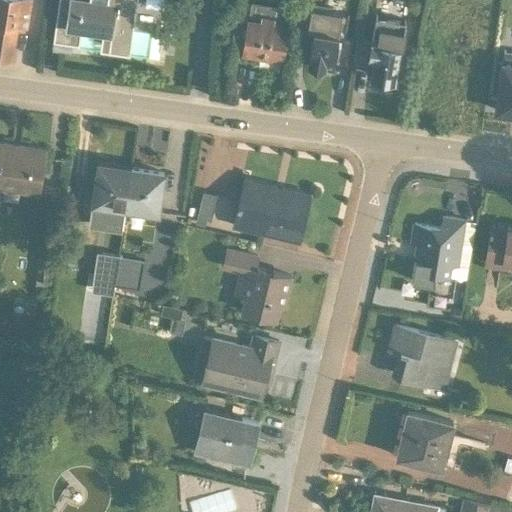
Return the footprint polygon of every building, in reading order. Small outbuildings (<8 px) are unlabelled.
[(0,0),(0,57),(12,60),(18,24),(27,26),(30,0),(0,0)] [(101,30),(99,46),(128,50),(135,0),(57,0),(52,40),(78,43),(81,27),(101,30)] [(283,10),(250,4),(247,19),(246,19),(240,56),(258,59),(256,71),(276,74),(278,62),(281,63),(287,25),(281,24),(283,10)] [(340,15),(311,10),(307,31),(312,32),(306,65),(331,69),(340,15)] [(352,66),(371,70),(370,73),(379,75),(379,77),(394,80),(405,24),(375,18),(371,41),(370,40),(369,42),(356,40),(352,66)] [(511,51),(503,50),(494,110),(511,112),(511,51)] [(0,189),(39,195),(45,148),(0,141),(0,189)] [(130,166),(96,161),(90,205),(124,210),(130,166)] [(158,215),(165,171),(130,166),(124,210),(158,215)] [(309,194),(243,179),(242,186),(230,184),(227,196),(239,199),(233,225),(298,240),(309,194)] [(216,194),(202,191),(202,194),(192,192),(187,214),(196,216),(210,219),(210,218),(216,194)] [(414,258),(411,280),(433,283),(432,286),(447,288),(449,276),(465,278),(474,221),(442,216),(440,227),(414,223),(411,241),(420,243),(417,259),(414,258)] [(511,227),(490,224),(484,265),(503,268),(503,262),(504,262),(511,263),(511,227)] [(258,254),(225,246),(221,267),(237,271),(233,293),(242,295),(240,310),(276,319),(279,304),(284,305),(291,274),(255,265),(258,254)] [(46,293),(51,293),(53,280),(50,279),(51,264),(55,264),(57,252),(53,251),(53,248),(39,247),(34,286),(46,288),(46,293)] [(89,276),(113,280),(117,260),(92,257),(89,276)] [(138,283),(141,264),(117,260),(112,291),(132,294),(134,283),(138,283)] [(390,372),(425,381),(426,377),(442,381),(453,338),(395,324),(389,348),(397,350),(390,372)] [(201,338),(191,378),(200,380),(199,384),(258,397),(262,383),(270,385),(274,369),(280,340),(281,340),(251,333),(248,345),(211,336),(209,340),(201,338)] [(203,408),(203,409),(192,452),(249,466),(258,422),(203,408)] [(392,457),(442,469),(454,420),(405,408),(392,457)] [(140,463),(129,471),(137,481),(148,473),(140,463)] [(444,511),(445,507),(438,506),(438,504),(372,492),(368,511),(444,511)] [(458,511),(511,511),(511,509),(462,497),(458,511)]
